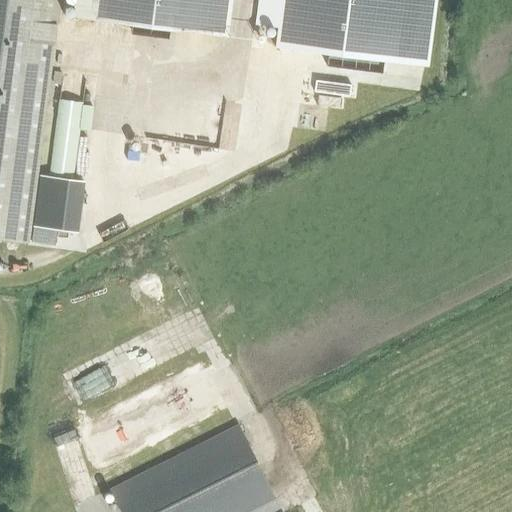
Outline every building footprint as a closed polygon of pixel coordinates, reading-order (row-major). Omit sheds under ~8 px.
[(0,0),(0,239),(28,244),(59,0),(0,0)] [(76,0),(74,19),(227,39),(232,0),(76,0)] [(326,67),(381,74),(383,61),(427,67),(435,0),(258,0),(255,25),(277,28),(274,48),(328,54),(326,67)] [(60,98),(53,175),(77,178),(82,127),(93,128),(96,101),(60,98)] [(48,175),(45,192),(70,196),(73,179),(48,175)] [(120,511),(249,511),(274,500),(237,426),(109,490),(120,511)] [(69,476),(91,468),(77,430),(55,439),(69,476)]
